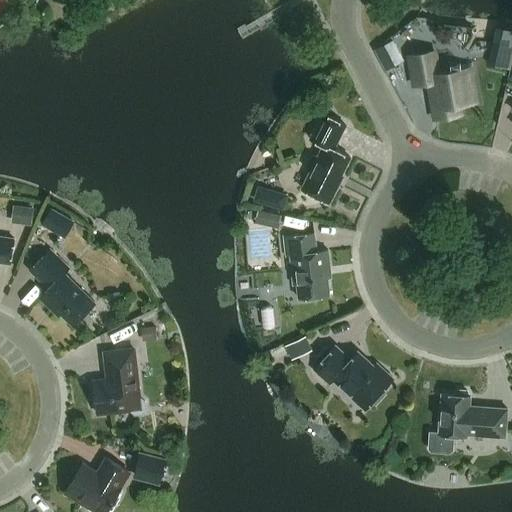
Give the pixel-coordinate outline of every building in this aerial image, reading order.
[(403,60),(392,40),(377,49),(387,68),(403,60)] [(431,83),(437,119),(461,115),(459,105),(476,102),(472,77),(475,76),(473,62),(462,63),(463,67),(438,71),(435,49),(411,53),(416,85),(431,83)] [(335,148),(347,124),(323,112),(310,137),(324,144),(319,154),(313,155),(309,164),(311,169),(302,187),(316,194),(315,196),(330,204),(340,184),(338,183),(351,156),(335,148)] [(283,207),(286,196),(275,192),(271,203),(283,207)] [(16,220),(37,220),(37,203),(16,202),(16,220)] [(52,206),(45,223),(78,237),(85,219),(52,206)] [(278,226),(281,216),(270,213),(267,224),(278,226)] [(331,267),(329,249),(317,250),(315,232),(285,235),(287,255),(291,255),(293,271),(296,271),(299,297),(330,294),(327,267),(331,267)] [(0,261),(11,263),(15,238),(0,235),(0,261)] [(74,325),(96,302),(65,272),(70,267),(51,248),(30,269),(49,287),(40,297),(51,308),(54,306),(74,325)] [(157,339),(156,327),(144,328),(145,340),(157,339)] [(298,358),(310,352),(302,336),(290,342),(298,358)] [(368,406),(394,378),(378,363),(375,365),(359,350),(351,358),(337,345),(315,369),(330,383),(336,377),(368,406)] [(108,378),(94,380),(96,397),(92,402),(93,406),(98,410),(98,413),(131,409),(136,413),(142,413),(146,407),(146,401),(140,397),(135,348),(105,351),(108,378)] [(469,395),(467,390),(459,390),(456,394),(443,393),(440,434),(468,436),(468,434),(506,437),(508,408),(470,405),(471,395),(469,395)] [(163,456),(140,451),(135,472),(158,478),(163,456)] [(129,470),(109,458),(99,474),(83,464),(67,490),(102,511),(106,511),(121,488),(119,487),(129,470)]
